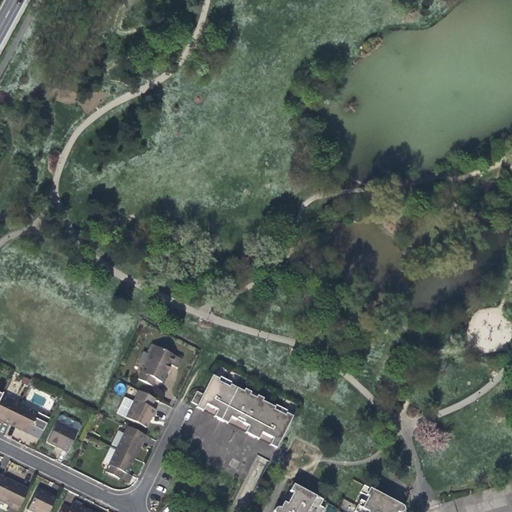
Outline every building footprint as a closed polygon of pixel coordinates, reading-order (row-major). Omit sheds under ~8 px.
[(148,357),(137,379),(152,386),(155,379),(161,382),(169,367),(175,370),(180,361),(149,346),(144,355),(148,357)] [(290,418),(282,414),(281,416),(276,413),(270,410),(271,409),(258,402),(257,404),(252,401),(245,398),(240,395),(241,393),(227,386),(226,388),(220,385),(215,382),(216,380),(209,376),(201,393),(204,395),(201,401),(204,403),(215,409),(219,410),(221,405),(228,408),(225,414),(229,415),(247,425),(250,426),(253,421),(260,424),(257,430),(260,431),(271,437),(275,439),(278,434),(280,435),(290,418)] [(116,414),(146,428),(154,410),(150,407),(154,398),(138,390),(133,402),(124,398),(116,414)] [(189,401),(195,404),(201,393),(194,390),(189,401)] [(200,410),(204,403),(201,401),(204,395),(201,393),(195,404),(194,407),(200,410)] [(0,420),(9,424),(19,404),(1,395),(0,397),(0,420)] [(49,418),(19,404),(9,424),(39,439),(49,418)] [(225,423),(229,415),(225,414),(228,408),(221,405),(219,410),(215,409),(211,416),(225,423)] [(47,442),(67,451),(78,429),(77,425),(62,417),(59,418),(47,442)] [(256,439),(260,431),(257,430),(260,424),(253,421),(250,426),(247,425),(243,432),(256,439)] [(127,427),(116,449),(134,458),(141,442),(137,440),(141,434),(127,427)] [(273,447),(280,435),(278,434),(275,439),(271,437),(268,444),(273,447)] [(103,462),(109,465),(115,451),(109,448),(103,462)] [(126,474),(134,458),(116,449),(115,451),(109,465),(108,465),(126,474)] [(13,483),(0,476),(0,500),(9,506),(7,510),(10,511),(16,511),(28,489),(17,484),(17,485),(13,483)] [(288,490),(294,494),(296,490),(302,493),(303,490),(291,484),(288,490)] [(387,511),(389,510),(393,511),(400,511),(401,511),(401,509),(401,507),(399,505),(362,485),(357,493),(363,496),(360,502),(362,503),(359,508),(356,511),(387,511)] [(32,511),(47,511),(55,498),(43,492),(37,489),(27,509),(32,511)] [(313,511),(314,511),(317,506),(320,508),(324,501),(303,490),(302,493),(296,490),(294,494),(288,505),(285,511),(278,508),(277,508),(275,508),(272,510),(272,511),(271,511),(313,511)] [(60,511),(87,511),(80,508),(81,505),(78,503),(75,502),(73,505),(72,504),(69,509),(63,506),(60,511)] [(281,502),(278,508),(285,511),(288,505),(281,502)]
